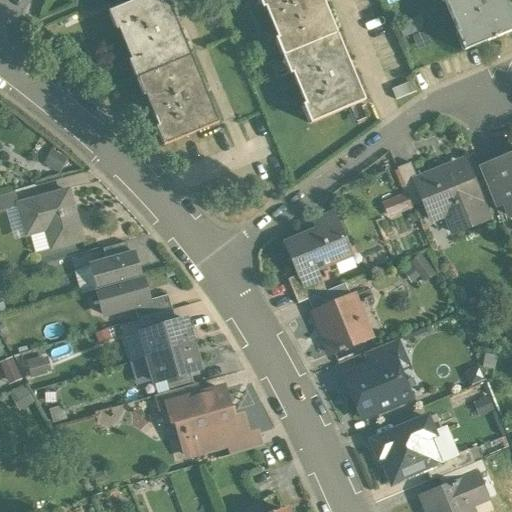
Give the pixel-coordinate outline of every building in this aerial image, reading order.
[(166,0),(137,0),(107,13),(115,32),(117,31),(129,61),(127,62),(135,79),(189,57),(190,56),(178,28),(176,28),(173,21),(175,20),(166,0)] [(258,0),(262,9),(264,9),(277,39),(274,40),(282,57),(336,34),(325,6),(324,5),(323,6),(320,0),(258,0)] [(440,0),(441,3),(443,3),(456,34),(455,35),(462,52),(511,31),(511,21),(503,1),(499,2),(498,0),(440,0)] [(336,34),(282,57),(289,76),(292,75),(304,105),(302,106),(310,124),(364,102),(352,72),(352,71),(350,72),(347,65),(349,64),(336,34)] [(189,57),(135,79),(142,97),(144,96),(158,127),(156,128),(163,146),(217,124),(189,57)] [(410,81),(390,90),(394,101),(415,92),(410,81)] [(511,152),(489,163),(489,164),(506,204),(505,204),(508,211),(511,209),(511,152)] [(416,180),(409,164),(396,169),(411,206),(422,201),(414,181),(416,180)] [(506,204),(489,164),(478,169),(495,209),(505,204),(506,204)] [(416,180),(414,181),(422,201),(428,216),(430,215),(430,214),(441,210),(451,234),(486,220),(465,168),(445,176),(442,169),(416,180)] [(67,191),(18,205),(18,206),(26,235),(46,230),(51,249),(81,241),(67,191)] [(14,192),(0,196),(0,211),(18,206),(18,205),(14,192)] [(332,214),(312,222),(316,231),(284,244),(297,276),(297,277),(316,270),(336,261),(334,256),(347,250),(332,214)] [(125,243),(102,250),(107,265),(130,258),(125,243)] [(107,265),(90,270),(95,291),(141,278),(135,257),(107,265)] [(316,270),(297,277),(297,276),(286,280),(296,304),(307,300),(325,292),(316,270)] [(141,278),(95,291),(103,316),(132,307),(148,303),(147,301),(141,278)] [(325,292),(307,300),(312,313),(349,298),(343,284),(325,292)] [(167,296),(147,301),(148,303),(132,307),(136,320),(146,317),(171,310),(167,296)] [(349,298),(312,313),(329,355),(337,352),(337,353),(343,350),(342,350),(362,341),(355,324),(362,322),(352,296),(349,298)] [(171,310),(146,317),(149,330),(174,323),(171,310)] [(149,330),(138,333),(145,358),(191,345),(184,320),(174,323),(149,330)] [(410,367),(398,340),(363,355),(368,368),(392,358),(398,372),(410,367)] [(191,345),(145,358),(153,383),(164,380),(189,373),(199,370),(191,345)] [(342,379),(360,419),(409,398),(398,372),(392,358),(368,368),(342,379)] [(189,373),(164,380),(167,393),(192,386),(189,373)] [(167,393),(157,396),(161,409),(168,407),(168,405),(196,397),(193,385),(167,393)] [(196,397),(168,405),(168,407),(174,426),(177,425),(186,456),(229,444),(246,440),(245,438),(239,418),(230,420),(222,390),(196,397)] [(425,419),(370,442),(378,459),(380,458),(391,485),(424,470),(438,465),(437,463),(427,439),(433,436),(425,419)] [(254,436),(245,438),(246,440),(229,444),(233,456),(258,448),(254,436)] [(467,450),(437,463),(438,465),(424,470),(429,481),(437,478),(472,463),(467,450)] [(472,463),(437,478),(442,490),(474,476),(475,477),(485,472),(480,460),(472,463)] [(442,490),(423,497),(428,511),(470,511),(468,506),(484,500),(475,477),(474,476),(442,490)]
